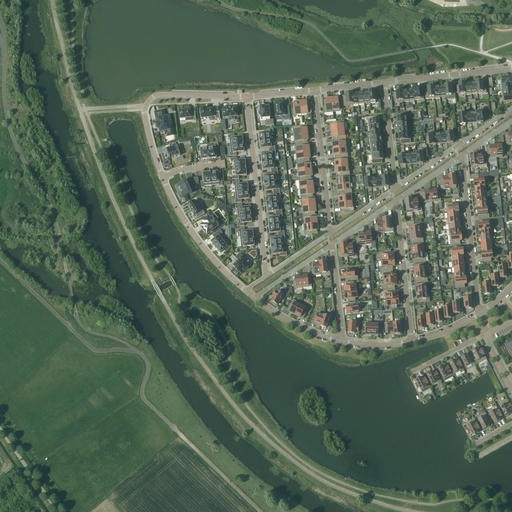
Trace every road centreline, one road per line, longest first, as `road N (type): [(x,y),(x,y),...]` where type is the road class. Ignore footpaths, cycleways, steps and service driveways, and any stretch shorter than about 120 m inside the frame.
road 1 (unclassified): [(260,511),(145,401),(140,353),(93,349),(0,260)]
road 2 (residential): [(246,96),(266,275)]
road 3 (residential): [(246,96),(153,97),(145,122),(162,178)]
road 4 (residential): [(462,155),(481,313)]
road 5 (residential): [(314,90),(329,233)]
road 6 (residential): [(411,342),(395,200)]
road 7 (residential): [(511,109),(394,189)]
road 8 (residential): [(162,178),(212,261),(245,291)]
road 9 (residential): [(511,68),(383,83)]
